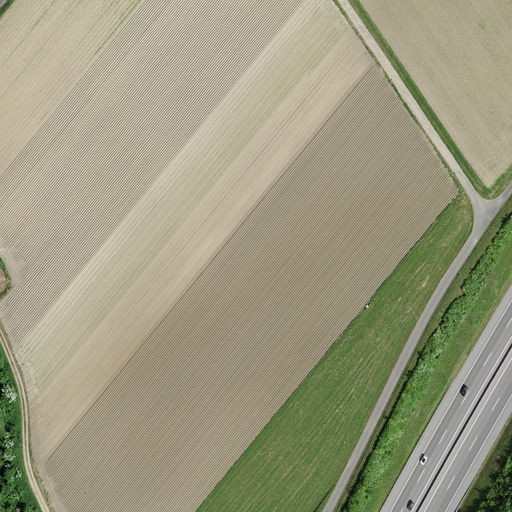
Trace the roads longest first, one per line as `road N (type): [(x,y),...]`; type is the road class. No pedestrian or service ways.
road 1 (track): [(326,511),(421,323),(511,186)]
road 2 (track): [(487,219),(342,0)]
road 3 (motorway): [(511,317),(401,511)]
road 4 (motorway): [(434,511),(511,376)]
